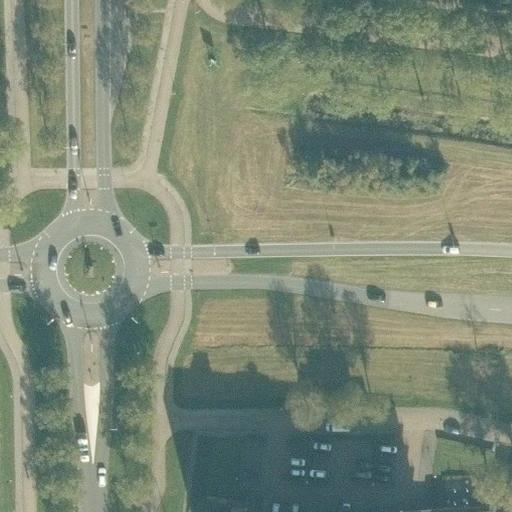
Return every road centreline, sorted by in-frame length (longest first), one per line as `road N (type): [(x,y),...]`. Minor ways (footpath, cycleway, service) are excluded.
road 1 (secondary): [(511,250),(132,248)]
road 2 (secondary): [(134,288),(284,283),(511,309)]
road 3 (residential): [(511,436),(434,417),(160,424)]
road 4 (unclassified): [(511,50),(233,16),(209,0)]
road 5 (primary): [(72,0),(74,183),(67,225)]
road 6 (primary): [(107,225),(102,0)]
road 7 (tertiary): [(67,317),(95,488)]
road 8 (tertiary): [(95,488),(110,316)]
